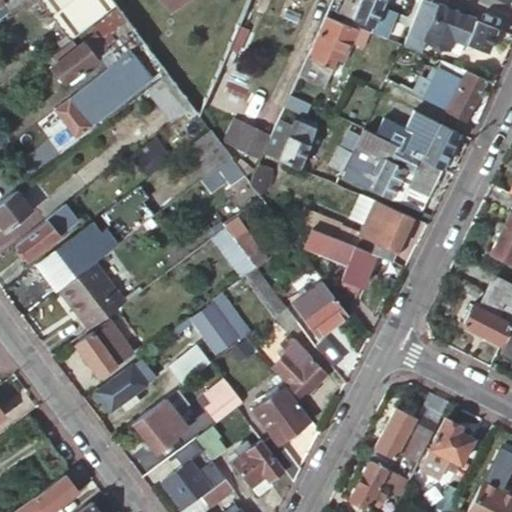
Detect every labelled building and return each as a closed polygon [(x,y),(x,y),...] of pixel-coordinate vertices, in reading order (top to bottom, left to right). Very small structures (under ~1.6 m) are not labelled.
[(115,7),(109,0),(25,0),(22,2),(27,8),(38,0),(46,11),(39,16),(47,27),(54,21),(69,43),(115,7)] [(245,0),(241,10),(247,13),(249,7),(252,9),(256,0),(245,0)] [(348,17),(370,26),(379,7),(361,0),(345,0),(342,9),(339,7),(337,12),(340,14),(339,18),(347,22),(348,17)] [(440,6),(426,0),(421,0),(402,45),(420,52),(427,37),(440,6)] [(335,5),(331,4),(325,17),(331,20),(334,11),(333,10),(335,5)] [(472,19),(440,6),(427,37),(445,45),(449,36),(463,42),(472,19)] [(386,33),(394,12),(379,7),(370,26),(386,33)] [(143,44),(117,10),(90,30),(100,43),(106,38),(111,45),(105,50),(116,64),(143,44)] [(331,20),(325,17),(307,54),(292,86),(311,94),(324,66),(329,68),(334,57),(342,60),(351,41),(361,45),(367,32),(358,28),(357,31),(331,20)] [(486,52),(496,28),(472,19),(463,42),(486,52)] [(116,64),(54,112),(74,138),(88,128),(77,113),(127,74),(125,71),(135,64),(151,85),(166,73),(143,44),(116,64)] [(59,54),(43,67),(46,72),(39,78),(51,94),(55,91),(59,97),(72,86),(67,81),(92,62),(80,46),(63,59),(59,54)] [(465,119),(485,79),(456,67),(453,74),(436,66),(421,96),(465,119)] [(166,73),(151,85),(144,90),(168,122),(190,105),(166,73)] [(288,93),(282,105),(302,115),(307,103),(288,93)] [(110,117),(128,103),(122,94),(103,109),(110,117)] [(381,139),(440,166),(458,132),(412,110),(403,128),(382,118),(374,135),(381,139)] [(261,149),(275,155),(296,164),(301,152),(307,154),(312,143),(306,141),(311,129),(312,126),(296,120),(290,118),(288,123),(277,117),(261,149)] [(224,148),(252,161),(263,137),(235,123),(224,148)] [(418,210),(440,166),(381,139),(369,132),(349,123),(329,164),(339,169),(338,172),(418,210)] [(228,157),(207,128),(182,148),(203,176),(228,157)] [(144,179),(167,161),(150,139),(127,157),(144,179)] [(0,203),(0,229),(3,233),(29,213),(13,193),(0,203)] [(375,252),(390,259),(410,215),(369,197),(350,242),(375,252)] [(304,204),(296,219),(302,222),(310,225),(341,238),(348,224),(304,204)] [(511,204),(489,251),(509,262),(511,255),(511,204)] [(200,223),(210,236),(224,225),(233,218),(223,206),(200,223)] [(62,207),(13,245),(25,261),(73,222),(62,207)] [(266,257),(235,216),(233,218),(224,225),(254,265),(266,257)] [(95,260),(128,234),(117,220),(92,240),(84,246),(95,260)] [(224,225),(210,236),(221,251),(219,252),(238,277),(243,273),(254,265),(224,225)] [(354,296),(375,252),(350,242),(341,238),(310,225),(305,238),(322,245),(320,250),(344,260),(338,272),(341,273),(338,280),(354,296)] [(82,227),(74,234),(84,246),(92,240),(82,227)] [(74,234),(38,262),(34,265),(55,292),(59,289),(87,267),(77,252),(84,246),(74,234)] [(77,252),(87,267),(90,264),(95,260),(84,246),(77,252)] [(59,289),(55,292),(86,332),(121,304),(110,290),(90,264),(87,267),(59,289)] [(254,265),(243,273),(273,313),(284,305),(254,265)] [(511,318),(511,282),(494,274),(477,308),(471,304),(460,325),(499,345),(511,318)] [(110,290),(121,304),(141,290),(129,275),(110,290)] [(316,279),(289,300),(315,335),(342,314),(316,279)] [(248,336),(217,293),(166,332),(170,339),(192,322),(213,353),(234,337),(239,342),(248,336)] [(104,324),(89,333),(113,366),(127,354),(104,324)] [(511,330),(503,350),(511,354),(511,330)] [(113,366),(89,333),(70,348),(94,379),(113,366)] [(292,334),(282,343),(285,346),(269,360),(284,377),(282,379),(295,395),(323,371),(292,334)] [(134,345),(139,352),(146,347),(140,340),(134,345)] [(329,341),(318,349),(333,370),(345,361),(329,341)] [(170,369),(182,385),(190,379),(208,366),(196,350),(170,369)] [(138,359),(93,392),(108,411),(117,404),(121,409),(135,398),(131,393),(152,378),(138,359)] [(239,404),(209,365),(208,366),(190,379),(198,390),(206,384),(221,404),(207,414),(214,423),(226,415),(239,404)] [(273,443),(308,417),(283,385),(281,383),(261,398),(263,401),(250,410),(273,443)] [(174,391),(130,424),(153,456),(172,442),(170,440),(183,430),(180,425),(189,418),(183,409),(186,408),(174,391)] [(395,408),(367,458),(370,460),(387,469),(397,450),(418,460),(437,423),(422,415),(420,420),(395,408)] [(233,424),(226,415),(214,423),(209,427),(216,437),(233,424)] [(460,424),(446,417),(425,457),(454,471),(471,437),(457,430),(460,424)] [(209,427),(194,438),(201,448),(212,462),(227,451),(216,437),(209,427)] [(194,438),(176,452),(183,461),(192,454),(199,450),(201,448),(194,438)] [(281,470),(269,455),(257,439),(229,461),(248,486),(261,476),(266,481),(281,470)] [(290,482),(296,469),(279,447),(269,455),(281,470),(290,482)] [(199,450),(192,454),(197,461),(204,455),(199,450)] [(389,490),(400,495),(408,480),(387,469),(370,460),(349,498),(367,508),(371,500),(382,505),(389,490)] [(186,463),(161,483),(179,507),(203,489),(186,463)] [(203,472),(213,487),(224,479),(213,464),(203,472)] [(46,511),(75,491),(62,471),(30,495),(42,511),(46,511)] [(462,511),(507,511),(511,502),(511,494),(480,478),(462,511)] [(213,487),(179,511),(206,511),(233,492),(224,479),(213,487)] [(436,507),(445,511),(446,511),(459,489),(448,483),(436,507)] [(42,511),(30,495),(14,507),(17,511),(42,511)] [(97,511),(90,502),(76,511),(97,511)]
